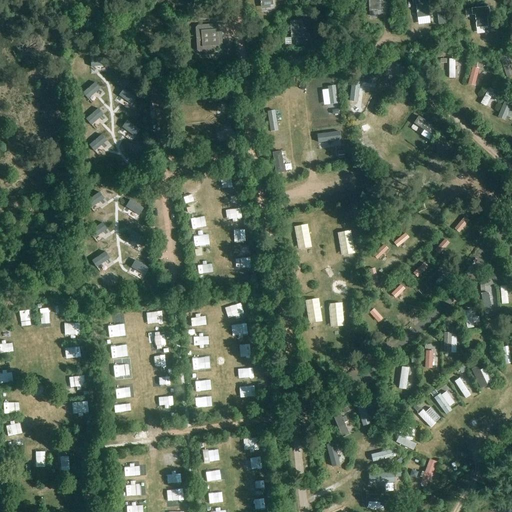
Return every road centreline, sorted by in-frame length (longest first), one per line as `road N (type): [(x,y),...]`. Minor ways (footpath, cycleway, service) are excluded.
road 1 (track): [(304,511),(282,294),(250,152),(239,0)]
road 2 (track): [(243,66),(382,60),(511,169)]
road 3 (track): [(511,211),(457,291),(323,403)]
